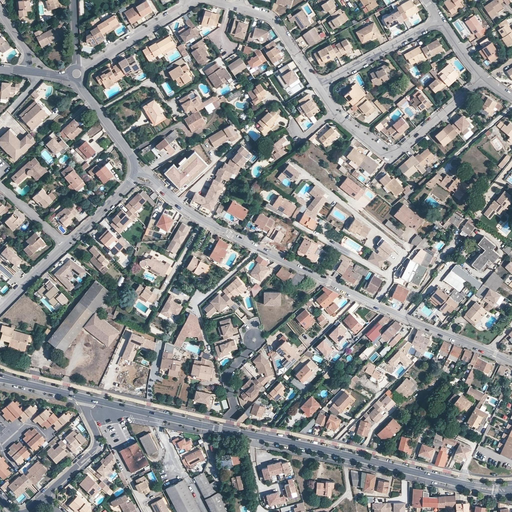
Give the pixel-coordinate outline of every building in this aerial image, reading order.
[(18,0),(20,11),(19,11),(19,16),(27,15),(27,10),(30,10),(29,0),(18,0)] [(47,0),(51,9),(61,6),(59,0),(58,1),(57,0),(47,0)] [(125,12),(131,22),(140,16),(139,15),(141,14),(142,15),(142,16),(150,11),(149,10),(152,8),(147,0),(136,6),(125,12)] [(328,0),(322,5),(326,11),(328,10),(331,14),(334,12),(336,11),(333,7),(335,6),(331,0),(328,0)] [(360,0),(365,7),(362,8),(365,13),(377,5),(373,0),(360,0)] [(408,0),(398,6),(396,7),(398,10),(404,20),(404,21),(408,19),(407,16),(417,11),(411,0),(408,0)] [(446,0),(444,2),(452,14),(463,7),(460,1),(461,0),(446,0)] [(493,0),(484,7),(491,18),(497,14),(496,12),(503,7),(500,2),(498,0),(493,0)] [(332,20),(336,27),(345,21),(340,14),(342,13),(339,9),(336,11),(334,12),(337,17),(332,20)] [(383,18),(388,27),(399,21),(400,22),(404,20),(398,10),(383,18)] [(205,11),(200,26),(206,28),(207,25),(215,27),(219,15),(215,14),(214,16),(211,15),(211,13),(205,11)] [(303,29),(311,24),(302,11),(289,19),(292,23),(295,20),(298,25),(299,24),(303,29)] [(186,13),(181,15),(185,21),(190,18),(186,13)] [(140,16),(131,22),(132,23),(143,17),(142,16),(141,14),(139,15),(140,16)] [(98,25),(103,34),(107,32),(107,31),(110,29),(109,28),(111,27),(119,22),(115,15),(98,25)] [(478,38),(486,32),(483,28),(474,15),(465,21),(474,34),(475,33),(478,38)] [(178,31),(185,41),(199,32),(190,18),(185,21),(188,26),(189,27),(186,30),(185,28),(184,27),(178,31)] [(240,20),(235,19),(230,32),(232,33),(235,34),(235,33),(244,36),(247,26),(243,24),(243,22),(239,21),(240,20)] [(502,38),(508,47),(511,43),(511,29),(508,24),(509,23),(506,19),(498,24),(501,28),(498,30),(503,37),(502,38)] [(34,33),(41,45),(50,40),(50,42),(51,42),(65,35),(62,30),(64,29),(60,23),(43,33),(41,29),(34,33)] [(356,32),(362,42),(365,40),(371,38),(372,39),(380,34),(374,23),(356,32)] [(86,36),(87,43),(90,42),(92,45),(95,43),(96,45),(102,41),(102,40),(105,38),(103,34),(98,25),(90,30),(92,32),(86,36)] [(247,42),(250,43),(251,40),(256,37),(259,40),(263,41),(265,40),(267,32),(265,30),(254,27),(253,30),(253,33),(250,32),(247,42)] [(310,46),(325,36),(324,33),(319,35),(314,28),(303,36),(306,39),(307,38),(308,40),(308,42),(310,46)] [(161,37),(159,38),(155,41),(156,42),(161,51),(174,43),(169,35),(162,39),(161,37)] [(9,50),(1,37),(0,38),(0,50),(2,54),(9,50)] [(488,56),(491,61),(500,55),(488,37),(480,42),(483,48),(488,56)] [(192,52),(200,64),(210,57),(206,50),(202,45),(204,44),(205,43),(202,38),(191,46),(194,50),(192,52)] [(336,55),(337,57),(342,55),(341,53),(345,51),(346,53),(352,49),(346,39),(336,44),(337,46),(333,49),(335,54),(336,55)] [(426,56),(427,58),(443,50),(437,39),(432,42),(433,44),(427,47),(429,50),(424,53),(426,56)] [(265,46),(268,51),(266,53),(272,63),(277,60),(281,57),(279,53),(277,50),(275,47),(276,46),(273,40),(265,46)] [(161,51),(156,42),(152,44),(149,46),(146,48),(143,50),(148,60),(155,56),(162,52),(161,51)] [(422,48),(424,53),(429,50),(427,47),(433,44),(432,42),(422,48)] [(163,54),(176,46),(174,43),(161,51),(162,52),(163,54)] [(330,44),(314,53),(320,65),(324,63),(324,62),(323,60),(335,54),(333,49),(330,44)] [(408,58),(411,64),(416,61),(426,56),(424,53),(422,48),(420,45),(417,47),(418,49),(413,51),(412,50),(404,54),(406,58),(408,58)] [(488,56),(483,48),(480,50),(485,58),(488,56)] [(257,65),(257,66),(266,60),(259,50),(256,50),(254,52),(257,55),(253,57),(252,57),(250,55),(246,58),(246,59),(252,68),(257,65)] [(335,54),(323,60),(324,62),(336,55),(335,54)] [(133,72),(140,68),(132,55),(126,59),(126,58),(119,62),(119,63),(125,73),(132,69),(133,72)] [(234,76),(247,67),(240,58),(234,62),(235,64),(229,68),(234,76)] [(105,70),(112,82),(114,81),(112,80),(119,76),(120,78),(126,74),(125,73),(119,63),(113,66),(116,71),(112,74),(110,72),(112,71),(109,67),(105,70)] [(370,73),(373,78),(371,79),(373,83),(377,83),(383,80),(388,77),(385,71),(389,69),(386,63),(377,68),(378,70),(376,71),(375,70),(370,73)] [(222,82),(226,80),(226,81),(230,78),(225,70),(223,70),(221,68),(220,69),(216,64),(204,72),(207,77),(216,90),(219,87),(218,85),(222,82)] [(446,84),(446,85),(454,78),(458,75),(449,64),(437,74),(439,76),(440,77),(446,84)] [(176,78),(180,86),(190,79),(186,72),(188,71),(185,66),(181,69),(179,65),(169,71),(174,79),(176,78)] [(291,71),(287,65),(279,70),(282,74),(277,77),(285,89),(290,86),(289,84),(298,78),(293,70),(291,71)] [(132,77),(142,71),(140,68),(133,72),(132,69),(125,73),(126,74),(127,76),(130,75),(132,77)] [(103,82),(105,86),(112,82),(105,70),(99,73),(100,74),(95,77),(99,82),(102,81),(103,82)] [(428,85),(434,92),(441,86),(442,87),(446,84),(440,77),(436,81),(435,79),(428,85)] [(454,78),(446,85),(448,86),(456,79),(454,78)] [(344,95),(353,106),(355,104),(364,96),(366,95),(356,83),(351,87),(352,88),(344,95)] [(0,96),(0,97),(0,98),(5,99),(9,96),(9,94),(14,94),(14,90),(15,87),(10,86),(10,85),(6,84),(5,86),(1,85),(1,87),(0,86),(0,96)] [(254,90),(248,93),(255,104),(261,101),(259,99),(264,96),(267,94),(260,84),(257,87),(257,88),(254,90)] [(36,98),(40,94),(35,90),(31,94),(36,98)] [(198,96),(195,91),(188,95),(191,100),(198,96)] [(308,94),(298,100),(301,105),(300,105),(309,117),(318,111),(315,106),(312,102),(310,99),(311,98),(308,94)] [(411,103),(415,107),(417,106),(419,109),(421,109),(424,107),(425,106),(427,107),(427,108),(431,105),(422,94),(418,97),(416,95),(412,99),(414,101),(411,103)] [(482,103),(480,107),(489,112),(488,114),(492,116),(495,110),(492,108),(496,101),(483,94),(481,98),(484,99),(486,100),(484,104),(482,103)] [(184,109),(186,113),(192,109),(195,113),(198,111),(205,107),(203,104),(198,96),(191,100),(188,95),(181,100),(186,107),(184,109)] [(364,112),(367,116),(375,109),(364,96),(355,104),(357,107),(359,106),(364,112)] [(214,101),(212,98),(203,104),(205,107),(206,107),(214,101)] [(223,104),(219,98),(217,100),(214,101),(206,107),(209,112),(223,104)] [(374,101),(381,109),(383,106),(377,99),(377,98),(374,101)] [(26,113),(24,111),(19,115),(30,126),(46,112),(37,103),(35,100),(26,109),(28,111),(26,113)] [(148,111),(156,123),(165,117),(155,101),(144,108),(147,111),(148,111)] [(309,117),(300,105),(298,107),(306,119),(309,117)] [(148,111),(147,111),(146,112),(155,126),(167,119),(165,117),(156,123),(148,111)] [(195,113),(184,120),(188,126),(192,124),(194,127),(201,123),(202,125),(206,123),(198,111),(195,113)] [(268,112),(258,122),(262,126),(259,128),(263,132),(269,126),(271,128),(275,124),(273,122),(272,121),(275,118),(276,119),(279,116),(273,111),(270,114),(268,112)] [(48,114),(46,112),(30,126),(33,129),(48,114)] [(454,123),(451,125),(456,131),(458,133),(466,126),(469,123),(462,115),(454,123)] [(380,130),(387,136),(390,134),(394,138),(402,130),(408,125),(402,117),(387,130),(384,127),(380,130)] [(74,120),(62,130),(67,135),(71,140),(81,130),(78,127),(77,128),(73,124),(76,122),(74,120)] [(192,124),(188,126),(192,131),(202,125),(201,123),(194,127),(192,124)] [(441,131),(435,136),(443,145),(454,136),(453,134),(456,131),(451,125),(450,123),(447,126),(445,127),(446,128),(441,132),(441,131)] [(504,125),(501,129),(510,136),(507,139),(511,143),(511,142),(511,124),(509,123),(507,127),(504,125)] [(231,125),(209,138),(215,148),(219,145),(218,143),(229,137),(230,138),(232,142),(239,137),(231,125)] [(269,126),(263,132),(265,134),(271,128),(269,126)] [(331,127),(319,138),(325,146),(330,142),(329,141),(337,134),(331,127)] [(11,128),(0,137),(0,142),(1,144),(4,142),(12,150),(10,152),(16,159),(23,152),(21,150),(26,146),(28,148),(33,142),(32,141),(26,135),(16,144),(11,139),(17,134),(11,128)] [(402,130),(394,138),(395,140),(404,132),(402,130)] [(174,132),(157,146),(162,152),(160,153),(163,156),(168,152),(171,155),(175,151),(169,145),(178,137),(174,132)] [(337,134),(329,141),(330,142),(338,135),(337,134)] [(230,138),(229,137),(218,143),(219,145),(230,138)] [(283,137),(266,149),(271,157),(274,155),(277,159),(288,152),(284,147),(282,149),(280,146),(282,144),(286,141),(283,137)] [(66,151),(57,141),(56,142),(52,138),(45,146),(48,150),(53,148),(57,152),(58,151),(62,154),(66,151)] [(86,141),(79,147),(89,157),(95,151),(86,141)] [(9,153),(10,152),(12,150),(4,142),(1,144),(9,153)] [(238,151),(231,158),(240,166),(241,167),(244,163),(243,162),(246,158),(244,156),(248,151),(241,145),(237,150),(238,151)] [(354,147),(346,157),(358,166),(359,165),(366,156),(362,153),(361,154),(357,150),(354,147)] [(418,153),(414,157),(423,167),(427,163),(435,156),(427,148),(419,155),(418,153)] [(176,167),(175,165),(166,174),(181,190),(184,186),(187,184),(207,164),(196,153),(188,160),(186,158),(176,167)] [(366,156),(359,165),(370,174),(378,164),(366,155),(366,156)] [(411,161),(400,170),(407,178),(418,169),(421,173),(426,170),(423,167),(414,157),(413,155),(408,159),(411,161)] [(506,155),(501,162),(504,165),(510,157),(506,155)] [(435,156),(427,163),(428,165),(436,158),(435,156)] [(218,168),(215,174),(217,175),(227,180),(232,172),(233,172),(235,168),(238,169),(240,166),(231,158),(230,157),(227,163),(224,162),(222,166),(220,165),(219,168),(218,168)] [(30,161),(11,177),(14,180),(17,178),(20,181),(28,174),(29,175),(30,175),(31,175),(32,175),(33,173),(38,178),(47,171),(35,158),(30,161)] [(84,169),(85,170),(93,162),(91,159),(84,166),(85,167),(84,169)] [(400,170),(411,161),(408,159),(398,167),(400,170)] [(105,165),(101,168),(97,164),(88,172),(92,176),(96,172),(104,182),(113,175),(109,169),(112,167),(109,162),(107,163),(105,161),(103,163),(105,165)] [(294,179),(299,172),(289,163),(283,171),(294,179)] [(70,166),(62,172),(75,188),(83,181),(70,166)] [(341,166),(338,170),(345,174),(348,170),(341,166)] [(454,166),(450,172),(455,175),(459,170),(454,166)] [(436,182),(441,176),(438,173),(425,184),(428,185),(430,182),(434,185),(436,182)] [(386,184),(391,190),(396,195),(403,189),(393,177),(391,179),(386,174),(379,180),(384,185),(386,184)] [(444,178),(442,180),(449,186),(448,187),(451,190),(452,188),(455,190),(454,192),(461,197),(469,186),(457,177),(454,180),(447,174),(444,178)] [(227,180),(217,175),(215,179),(225,185),(227,180)] [(441,176),(436,182),(446,190),(448,187),(449,186),(442,180),(444,178),(441,176)] [(347,177),(341,184),(348,189),(347,191),(358,200),(365,191),(347,177)] [(212,209),(225,185),(215,179),(205,197),(196,192),(193,198),(202,203),(202,204),(212,209)] [(83,181),(75,188),(77,191),(85,184),(83,181)] [(325,192),(315,184),(309,192),(315,197),(307,208),(316,214),(318,209),(326,198),(322,195),(325,192)] [(413,188),(411,190),(403,197),(408,201),(417,193),(416,191),(413,188)] [(42,189),(35,195),(43,204),(45,207),(52,201),(48,195),(42,189)] [(143,190),(140,194),(146,200),(153,207),(156,204),(143,190)] [(495,199),(490,206),(496,211),(501,215),(507,208),(505,207),(511,197),(511,196),(504,191),(500,196),(497,200),(495,199)] [(51,192),(48,195),(52,201),(56,197),(51,192)] [(129,202),(125,206),(129,210),(133,214),(146,200),(140,194),(138,193),(134,198),(130,203),(129,202)] [(300,203),(302,205),(306,199),(297,194),(294,199),(300,203)] [(35,195),(33,197),(41,206),(43,204),(35,195)] [(279,195),(272,205),(277,208),(278,206),(284,209),(283,211),(290,215),(296,206),(279,195)] [(232,201),(227,210),(234,214),(242,219),(243,217),(248,209),(232,201)] [(395,214),(399,217),(398,218),(408,226),(410,224),(415,228),(422,220),(403,203),(395,214)] [(60,212),(57,215),(60,219),(66,226),(71,222),(69,220),(71,218),(77,212),(70,204),(67,207),(66,207),(61,212),(60,212)] [(303,205),(300,210),(304,213),(299,221),(311,228),(314,223),(316,220),(314,219),(317,214),(316,214),(307,208),(303,205)] [(496,211),(490,206),(483,214),(490,219),(496,211)] [(122,210),(112,219),(114,221),(121,228),(130,218),(132,220),(136,216),(133,214),(129,210),(125,214),(122,210)] [(260,213),(255,222),(258,224),(263,227),(269,218),(260,213)] [(429,213),(426,216),(435,224),(440,228),(443,225),(429,213)] [(462,219),(453,213),(443,225),(446,228),(451,222),(456,226),(462,219)] [(164,214),(157,225),(168,232),(174,221),(164,214)] [(12,215),(5,221),(13,230),(20,223),(16,219),(12,215)] [(130,218),(121,228),(123,230),(132,220),(130,218)] [(151,218),(148,227),(153,230),(157,220),(151,218)] [(269,218),(263,227),(269,230),(268,232),(267,234),(270,235),(277,223),(269,218)] [(355,218),(348,229),(355,233),(357,231),(365,236),(370,228),(355,218)] [(66,226),(60,219),(58,221),(64,228),(66,226)] [(384,224),(391,229),(394,225),(387,220),(384,224)] [(121,228),(114,221),(110,225),(119,233),(123,230),(121,228)] [(477,225),(472,221),(469,224),(467,222),(462,228),(469,233),(473,227),(474,228),(477,225)] [(180,243),(189,227),(182,222),(167,249),(171,251),(174,247),(177,249),(179,245),(178,244),(179,242),(180,243)] [(394,225),(391,229),(400,236),(403,232),(394,225)] [(432,227),(427,237),(432,239),(437,230),(432,227)] [(108,229),(99,238),(114,252),(118,248),(120,250),(124,246),(118,240),(116,242),(114,240),(116,238),(108,229)] [(418,245),(425,237),(420,232),(412,241),(417,245),(418,245)] [(29,244),(24,249),(30,256),(36,251),(35,250),(41,245),(42,247),(46,244),(40,237),(39,238),(38,237),(39,236),(36,233),(27,241),(29,244)] [(480,252),(471,264),(475,267),(477,264),(481,268),(488,259),(492,262),(499,254),(492,249),(495,245),(483,236),(480,239),(482,241),(479,245),(482,247),(484,249),(481,253),(480,252)] [(219,239),(210,255),(221,261),(230,245),(219,239)] [(304,239),(299,249),(311,256),(310,258),(315,260),(317,256),(313,253),(317,246),(304,239)] [(389,244),(383,239),(376,248),(379,250),(376,253),(385,259),(393,248),(388,245),(389,244)] [(508,253),(511,248),(511,244),(507,242),(502,248),(508,253)] [(93,246),(89,250),(94,255),(96,258),(92,262),(101,270),(109,262),(93,246)] [(17,263),(18,264),(22,260),(7,247),(2,253),(15,264),(12,267),(17,272),(20,269),(16,266),(17,265),(16,264),(17,263)] [(299,249),(298,251),(310,258),(311,256),(299,249)] [(420,249),(411,260),(418,263),(420,264),(424,256),(426,252),(420,249)] [(372,250),(367,259),(380,267),(384,260),(385,259),(376,253),(372,250)] [(420,264),(426,267),(433,255),(426,252),(424,256),(420,264)] [(267,261),(258,255),(254,258),(258,261),(251,272),(252,275),(261,280),(269,268),(265,265),(267,261)] [(152,256),(150,259),(149,258),(145,259),(144,259),(142,259),(141,259),(140,260),(139,261),(139,262),(139,263),(140,264),(141,265),(142,266),(143,266),(144,266),(145,266),(146,264),(160,272),(159,273),(164,275),(170,264),(166,262),(165,264),(159,261),(158,262),(155,260),(156,259),(157,258),(152,256)] [(193,256),(187,267),(201,275),(208,265),(193,256)] [(343,260),(335,272),(342,276),(347,268),(352,260),(345,256),(343,260)] [(86,271),(71,259),(54,273),(69,290),(74,286),(64,275),(71,269),(81,278),(86,271)] [(403,267),(399,275),(409,281),(418,263),(411,260),(410,259),(406,268),(403,267)] [(418,263),(409,281),(418,285),(426,267),(420,264),(418,263)] [(145,266),(144,267),(158,275),(159,273),(160,272),(146,264),(145,266)] [(357,270),(356,271),(365,276),(369,269),(360,264),(357,270)] [(455,264),(450,271),(465,282),(477,291),(482,284),(455,264)] [(104,275),(109,270),(106,267),(101,271),(104,275)] [(282,267),(276,274),(288,283),(289,282),(295,287),(304,276),(296,272),(295,274),(292,272),(290,274),(282,267)] [(347,268),(342,276),(349,280),(355,284),(357,280),(356,279),(359,274),(354,271),(354,272),(347,268)] [(450,271),(444,278),(460,289),(465,282),(450,271)] [(493,272),(482,284),(489,288),(494,291),(503,281),(493,272)] [(382,280),(374,275),(369,284),(366,283),(364,287),(373,292),(375,289),(376,290),(382,280)] [(247,288),(237,277),(223,290),(225,293),(229,297),(233,294),(238,289),(241,293),(247,288)] [(60,291),(49,280),(37,291),(56,311),(68,300),(62,293),(60,295),(58,293),(60,291)] [(51,338),(49,340),(63,352),(96,311),(101,313),(114,297),(109,293),(110,292),(95,281),(51,338)] [(254,296),(261,288),(256,284),(255,283),(252,287),(254,296)] [(139,284),(134,293),(141,297),(142,295),(147,299),(152,302),(157,295),(145,287),(145,288),(139,284)] [(477,291),(475,293),(480,298),(483,295),(484,293),(489,288),(482,284),(477,291)] [(392,299),(393,297),(403,302),(409,290),(397,285),(393,295),(391,294),(389,298),(392,299)] [(324,286),(322,288),(325,292),(317,299),(324,307),(339,294),(333,291),(324,286)] [(437,288),(431,296),(441,305),(439,308),(443,312),(438,319),(442,322),(448,315),(458,303),(449,296),(445,292),(443,293),(437,288)] [(494,302),(499,294),(494,291),(489,288),(484,293),(483,295),(484,295),(494,302)] [(455,289),(449,296),(458,303),(463,296),(455,289)] [(264,304),(281,304),(280,291),(264,291),(264,304)] [(172,301),(175,295),(171,293),(161,311),(166,314),(167,311),(171,310),(174,312),(178,314),(183,305),(175,301),(175,302),(172,301)] [(229,297),(225,293),(222,297),(219,293),(210,301),(211,302),(204,309),(207,312),(206,313),(209,317),(217,309),(219,311),(228,303),(230,306),(234,302),(229,297)] [(494,302),(484,295),(482,299),(492,305),(494,302)] [(431,296),(428,299),(439,308),(441,305),(431,296)] [(475,302),(465,314),(474,322),(481,313),(482,314),(485,310),(475,302)] [(329,305),(327,304),(324,307),(325,308),(330,314),(335,309),(330,304),(329,305)] [(305,309),(296,317),(306,328),(308,326),(306,323),(309,320),(312,323),(315,320),(305,309)] [(120,332),(105,320),(107,317),(95,312),(84,326),(109,346),(120,332)] [(201,328),(196,315),(189,312),(179,332),(186,335),(197,335),(201,328)] [(350,313),(343,320),(355,332),(362,326),(350,313)] [(474,322),(465,314),(463,316),(474,326),(483,315),(482,314),(481,313),(474,322)] [(324,316),(322,314),(317,318),(319,323),(322,326),(328,321),(325,318),(324,316)] [(384,316),(366,334),(368,336),(372,340),(380,333),(377,330),(389,318),(384,316)] [(232,324),(230,318),(220,321),(224,334),(223,335),(224,339),(227,338),(233,336),(232,332),(233,332),(232,328),(231,324),(232,324)] [(395,320),(381,336),(387,342),(398,329),(404,324),(395,320)] [(347,330),(340,323),(329,335),(337,343),(346,333),(345,332),(347,330)] [(3,331),(0,339),(9,342),(10,340),(14,341),(13,346),(19,348),(19,345),(26,347),(29,335),(12,331),(13,328),(2,325),(1,330),(3,331)] [(400,331),(398,329),(387,342),(386,342),(388,344),(389,343),(390,344),(388,346),(387,345),(380,353),(383,356),(386,353),(385,352),(387,350),(388,351),(390,348),(392,346),(402,336),(398,333),(400,331)] [(418,330),(412,343),(424,349),(429,339),(420,335),(422,331),(418,330)] [(180,347),(186,335),(179,332),(173,344),(174,345),(180,347)] [(154,351),(156,343),(132,333),(129,340),(124,353),(131,357),(137,344),(140,345),(154,351)] [(333,344),(326,337),(315,349),(318,352),(320,350),(326,355),(332,349),(330,348),(333,344)] [(236,347),(234,340),(228,341),(227,338),(224,339),(214,341),(217,352),(222,350),(223,353),(228,352),(228,351),(228,350),(236,347)] [(285,340),(278,347),(281,351),(288,358),(295,351),(285,340)] [(173,344),(166,341),(161,367),(170,369),(169,371),(169,374),(178,376),(181,360),(172,358),(174,345),(173,344)] [(410,347),(412,343),(408,341),(388,361),(393,366),(399,359),(405,365),(410,360),(406,356),(407,352),(410,347)] [(443,341),(438,352),(446,355),(447,353),(448,353),(450,348),(449,347),(451,345),(443,341)] [(376,348),(371,343),(362,352),(367,357),(376,348)] [(131,357),(124,353),(122,357),(133,361),(140,345),(137,344),(131,357)] [(453,346),(448,357),(450,357),(451,354),(458,357),(461,349),(453,346)] [(465,350),(462,358),(470,362),(473,354),(471,353),(465,350)] [(300,355),(295,351),(288,358),(292,363),(300,355)] [(472,351),(471,353),(473,354),(470,362),(467,364),(472,367),(473,366),(476,357),(478,353),(476,352),(472,351)] [(269,361),(261,353),(253,361),(259,367),(261,373),(265,372),(266,376),(262,377),(261,376),(257,379),(263,385),(273,375),(269,361)] [(194,359),(191,373),(198,375),(197,377),(209,379),(212,366),(210,366),(212,361),(202,357),(201,361),(194,359)] [(476,357),(473,366),(476,367),(488,373),(491,364),(476,357)] [(311,361),(296,375),(302,381),(305,378),(307,379),(307,378),(311,374),(313,372),(312,371),(317,366),(311,361)] [(368,361),(360,369),(364,372),(365,371),(372,375),(371,376),(377,379),(380,375),(382,377),(385,371),(376,366),(375,368),(371,366),(372,363),(368,361)] [(500,365),(498,374),(503,376),(506,367),(500,365)] [(468,376),(465,382),(469,384),(470,385),(476,372),(475,371),(471,369),(468,376)] [(257,379),(256,378),(253,381),(250,379),(244,384),(249,388),(242,395),(242,397),(246,401),(263,385),(257,379)] [(406,378),(397,388),(404,394),(407,397),(415,389),(414,388),(415,386),(411,382),(411,383),(406,378)] [(350,380),(345,385),(350,387),(355,382),(351,379),(350,380)] [(284,386),(280,382),(267,396),(272,401),(275,399),(277,400),(281,395),(282,396),(285,393),(283,390),(284,389),(283,387),(284,386)] [(481,399),(485,392),(470,385),(467,391),(481,399)] [(397,388),(395,389),(402,396),(404,394),(397,388)] [(212,404),(214,394),(196,390),(194,400),(203,402),(210,403),(212,404)] [(344,391),(332,405),(333,405),(340,412),(341,413),(343,410),(342,409),(352,399),(344,391)] [(461,411),(468,403),(455,392),(448,400),(461,411)] [(479,409),(488,394),(485,392),(481,399),(476,407),(479,409)] [(366,412),(363,415),(368,420),(371,418),(376,422),(383,415),(378,411),(384,406),(388,410),(395,403),(387,395),(380,402),(378,400),(372,405),(375,408),(368,415),(366,412)] [(311,396),(301,407),(305,411),(306,410),(311,414),(320,404),(311,396)] [(22,412),(12,401),(6,407),(7,408),(6,409),(5,408),(1,411),(4,414),(2,415),(7,421),(9,419),(12,422),(15,419),(14,418),(15,417),(16,418),(19,415),(22,418),(20,420),(23,423),(28,418),(27,417),(28,416),(29,417),(35,412),(30,406),(22,412)] [(246,410),(236,420),(241,421),(251,412),(261,415),(263,411),(265,412),(269,408),(253,403),(246,410)] [(336,416),(340,412),(333,405),(328,409),(336,416)] [(476,407),(467,421),(469,423),(476,426),(474,429),(479,431),(483,424),(486,418),(485,418),(487,414),(479,409),(476,407)] [(316,421),(316,422),(325,426),(327,421),(328,418),(323,416),(325,410),(322,408),(319,411),(316,421)] [(58,419),(52,413),(51,415),(45,409),(39,415),(40,416),(39,417),(38,416),(33,421),(35,424),(37,422),(42,428),(44,426),(47,429),(50,426),(49,425),(50,424),(51,425),(53,424),(55,426),(54,428),(56,431),(61,426),(60,425),(61,424),(62,425),(69,420),(63,414),(58,419)] [(327,421),(325,426),(333,429),(334,429),(335,428),(340,418),(336,416),(330,413),(328,418),(327,421)] [(408,413),(400,421),(404,425),(412,417),(408,413)] [(511,416),(511,418),(511,424),(509,423),(507,427),(511,429),(511,430),(510,435),(505,433),(503,436),(508,439),(506,444),(500,442),(498,446),(504,448),(501,454),(511,459),(511,458),(511,416)] [(303,429),(300,431),(306,433),(316,421),(313,418),(303,429)] [(358,427),(357,432),(366,435),(370,423),(359,419),(353,425),(358,427)] [(393,419),(377,434),(385,441),(400,426),(393,419)] [(44,439),(34,429),(31,432),(29,430),(24,435),(26,437),(23,439),(26,443),(27,442),(28,443),(27,444),(32,450),(44,439)] [(66,446),(73,453),(76,451),(74,449),(73,448),(79,443),(80,444),(81,445),(85,440),(78,433),(77,435),(73,431),(64,438),(68,442),(65,445),(66,446)] [(444,435),(436,431),(434,439),(442,442),(443,440),(444,435)] [(140,438),(148,454),(150,453),(158,449),(151,436),(149,433),(140,438)] [(443,440),(458,447),(460,442),(452,439),(444,435),(443,440)] [(401,436),(398,448),(404,450),(408,451),(407,453),(410,454),(412,449),(408,448),(411,438),(401,436)] [(177,438),(171,441),(173,444),(177,442),(180,449),(183,447),(185,451),(191,448),(189,444),(191,443),(189,439),(185,441),(184,438),(181,440),(181,438),(178,439),(177,438)] [(434,439),(432,442),(431,442),(429,446),(433,447),(432,451),(438,453),(439,449),(440,449),(442,442),(434,439)] [(120,450),(131,472),(149,463),(137,441),(127,446),(120,450)] [(48,455),(55,463),(59,459),(60,460),(67,454),(63,449),(66,446),(65,445),(62,442),(59,445),(54,450),(48,455)] [(455,453),(453,457),(461,460),(462,458),(463,456),(466,457),(470,449),(466,447),(466,445),(460,442),(458,447),(455,453)] [(28,453),(23,447),(22,448),(21,447),(22,446),(19,443),(16,446),(14,444),(9,448),(10,450),(7,453),(10,457),(12,455),(13,457),(11,458),(17,464),(28,453)] [(422,443),(419,452),(430,456),(432,451),(433,447),(429,446),(422,443)] [(45,452),(48,455),(54,450),(51,447),(45,452)] [(181,460),(185,467),(189,465),(190,468),(194,466),(193,464),(200,460),(201,461),(205,459),(200,449),(184,457),(185,458),(181,460)] [(438,454),(434,464),(438,465),(441,466),(443,459),(445,451),(440,449),(439,449),(438,453),(438,454)] [(111,451),(108,455),(111,458),(113,462),(116,461),(111,451)] [(219,457),(221,466),(240,462),(237,452),(219,457)] [(111,464),(113,462),(111,458),(108,455),(107,455),(104,458),(105,459),(103,461),(102,461),(99,464),(100,465),(97,468),(101,472),(97,475),(102,480),(106,476),(105,475),(111,468),(109,467),(111,464)] [(0,477),(2,480),(9,473),(6,470),(5,471),(4,470),(6,469),(8,467),(4,462),(3,464),(2,463),(3,461),(5,460),(2,457),(1,458),(0,457),(0,477)] [(32,483),(33,485),(36,482),(35,480),(41,475),(41,476),(46,471),(38,461),(27,471),(29,473),(25,476),(32,483)] [(281,462),(275,464),(278,474),(284,472),(284,474),(291,472),(288,462),(282,464),(281,462)] [(268,468),(262,469),(265,480),(271,478),(270,476),(276,474),(273,464),(267,466),(268,468)] [(209,484),(203,472),(194,477),(206,499),(219,491),(214,481),(209,484)] [(361,472),(360,480),(366,481),(374,483),(375,475),(361,472)] [(8,487),(15,495),(23,488),(23,489),(27,486),(28,487),(32,483),(25,476),(23,474),(19,477),(8,487)] [(106,491),(110,487),(102,480),(99,483),(88,474),(80,484),(93,496),(102,487),(106,491)] [(135,485),(139,491),(141,490),(143,489),(144,491),(145,493),(150,490),(148,486),(145,479),(147,478),(145,475),(135,480),(137,484),(135,485)] [(236,476),(239,488),(246,487),(243,475),(236,476)] [(231,478),(233,490),(239,488),(236,476),(231,478)] [(284,495),(284,497),(285,502),(289,501),(289,498),(293,497),(292,494),(297,493),(293,479),(288,480),(289,484),(286,485),(285,486),(287,494),(284,495)] [(378,479),(377,486),(388,488),(389,481),(378,479)] [(166,488),(177,511),(186,511),(197,507),(183,480),(166,488)] [(317,481),(316,491),(325,491),(324,494),(331,494),(332,487),(333,487),(334,481),(325,481),(325,482),(321,482),(317,481)] [(365,487),(364,489),(372,490),(374,483),(366,481),(365,487)] [(9,485),(7,482),(0,488),(3,491),(9,485)] [(110,487),(106,491),(110,495),(114,491),(110,487)] [(23,489),(23,488),(15,495),(17,497),(25,490),(23,489)] [(413,489),(412,506),(422,507),(422,506),(422,496),(422,494),(423,489),(413,489)] [(222,497),(219,491),(206,499),(212,511),(225,511),(223,505),(225,504),(222,497)] [(279,492),(264,496),(265,503),(269,502),(270,506),(281,503),(282,505),(286,503),(285,502),(284,497),(280,498),(279,492)] [(126,494),(112,501),(115,506),(120,503),(122,503),(125,509),(124,509),(125,511),(137,511),(138,511),(132,500),(131,500),(128,502),(127,500),(128,499),(126,494)] [(427,496),(425,506),(438,506),(438,498),(428,498),(428,496),(427,496)] [(438,498),(438,506),(455,505),(455,503),(455,496),(438,496),(438,498)] [(91,511),(88,509),(89,508),(77,497),(69,506),(75,511),(77,511),(78,511),(79,511),(91,511)] [(169,511),(162,498),(151,503),(155,511),(169,511)] [(389,511),(390,502),(381,502),(372,502),(372,508),(374,508),(373,511),(389,511)] [(403,511),(405,511),(405,503),(390,502),(389,511),(403,511)]
